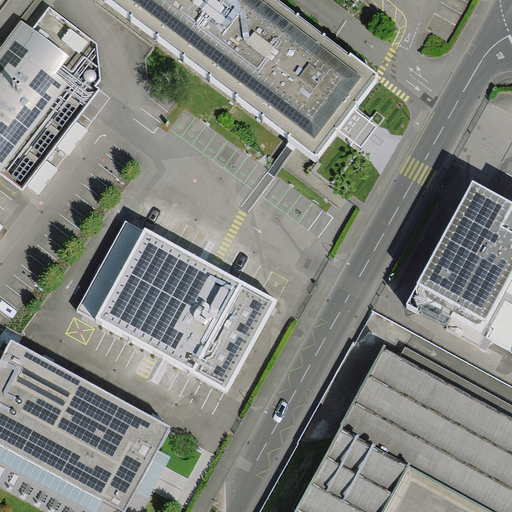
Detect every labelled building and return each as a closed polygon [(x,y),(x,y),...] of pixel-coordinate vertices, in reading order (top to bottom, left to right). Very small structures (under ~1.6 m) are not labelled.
[(381,85),(269,0),(100,0),(100,1),(320,165),(381,85)] [(14,35),(0,54),(0,174),(24,192),(101,89),(99,45),(78,29),(52,8),(26,45),(14,35)] [(511,269),(511,206),(472,184),(412,292),(479,329),(511,269)] [(280,302),(130,221),(79,313),(230,395),(280,302)] [(132,511),(179,425),(13,337),(0,361),(0,441),(131,511),(132,511)] [(511,511),(511,410),(383,339),(286,511),(511,511)]
